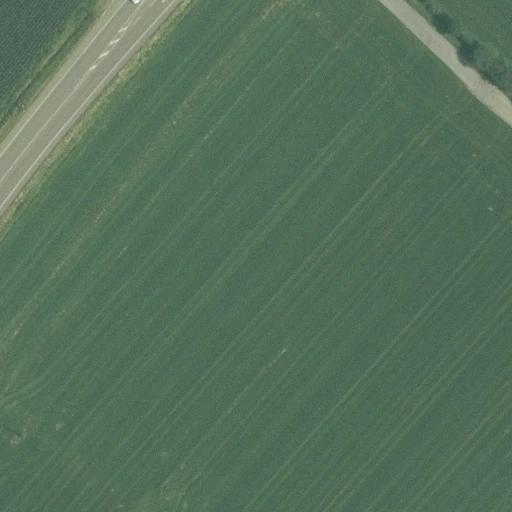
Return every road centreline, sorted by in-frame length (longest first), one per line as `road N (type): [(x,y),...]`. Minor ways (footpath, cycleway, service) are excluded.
road 1 (secondary): [(153,0),(0,184)]
road 2 (unclassified): [(388,0),(511,113)]
